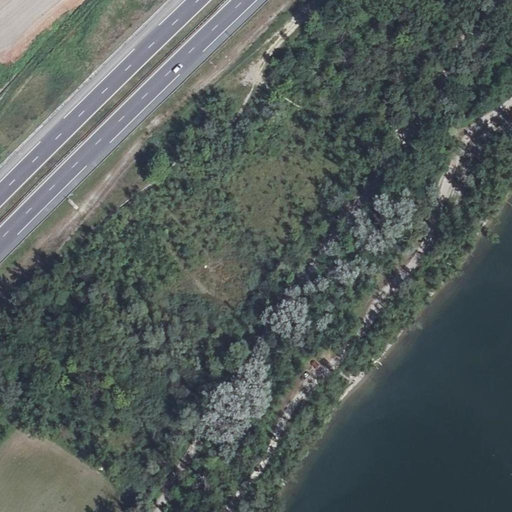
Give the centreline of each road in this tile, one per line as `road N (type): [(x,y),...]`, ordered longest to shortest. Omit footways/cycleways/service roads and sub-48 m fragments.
road 1 (track): [(511,98),(459,148),(421,241),(359,340),(298,397),(226,511)]
road 2 (track): [(403,135),(183,448),(156,511)]
road 3 (motorway): [(0,240),(244,0)]
road 4 (motorway): [(198,0),(0,195)]
road 5 (track): [(403,135),(498,0)]
